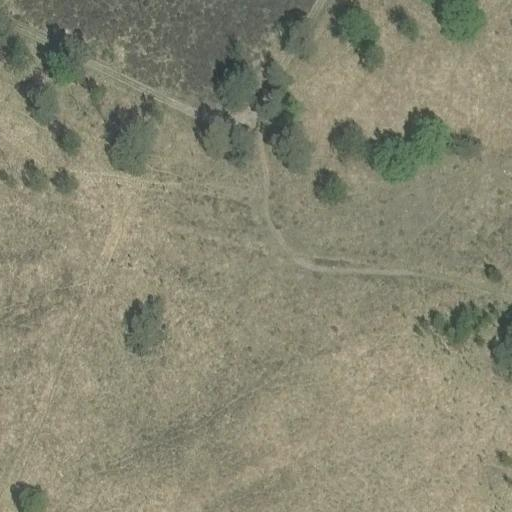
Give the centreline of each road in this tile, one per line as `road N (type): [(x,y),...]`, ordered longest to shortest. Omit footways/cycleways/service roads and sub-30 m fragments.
road 1 (track): [(245,129),(205,119),(0,23)]
road 2 (track): [(320,0),(245,129)]
